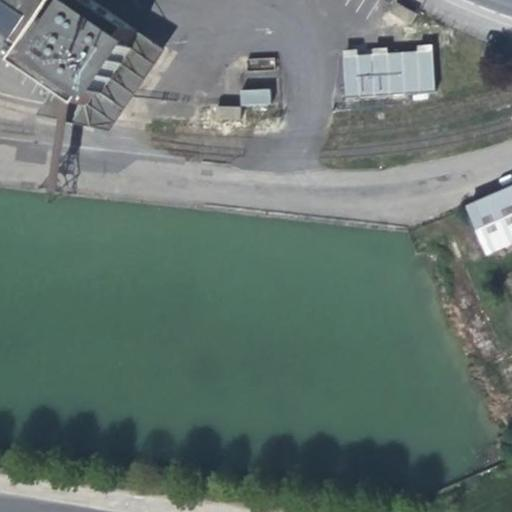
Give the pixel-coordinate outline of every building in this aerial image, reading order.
[(132,46),(141,32),(94,0),(0,0),(0,40),(6,38),(10,34),(11,35),(9,39),(9,45),(11,50),(15,54),(17,55),(91,106),(101,91),(105,94),(136,49),(132,46)] [(393,14),(412,24),(417,14),(398,4),(393,14)] [(377,28),(378,42),(401,42),(401,27),(377,28)] [(347,98),(436,92),(433,52),(359,56),(345,57),(347,98)] [(243,92),(244,106),(273,104),(273,90),(243,92)] [(245,118),(244,106),(219,108),(219,119),(245,118)] [(470,205),(491,254),(511,244),(511,186),(511,187),(470,205)]
